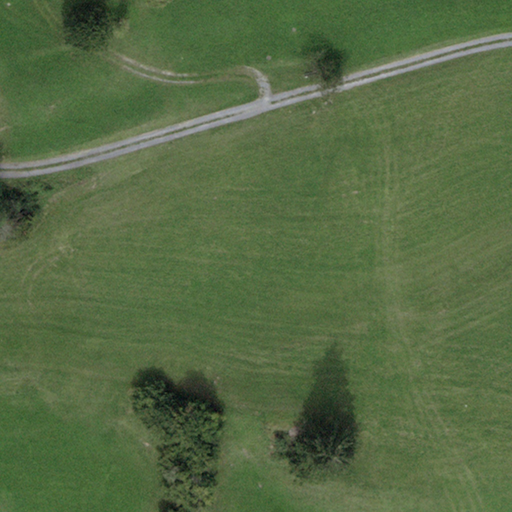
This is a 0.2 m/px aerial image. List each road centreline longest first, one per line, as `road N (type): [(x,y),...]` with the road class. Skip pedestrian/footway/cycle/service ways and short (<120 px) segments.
road 1 (track): [(265,84),(51,145),(0,149)]
road 2 (track): [(511,21),(265,84)]
road 3 (track): [(265,84),(244,50),(195,58),(133,49),(55,0)]
